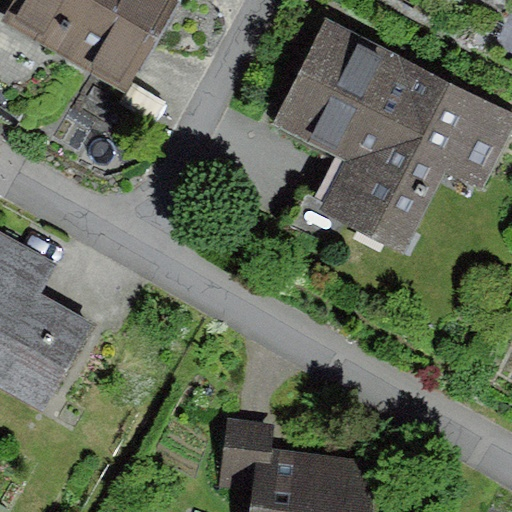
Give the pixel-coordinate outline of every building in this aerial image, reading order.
[(17,0),(4,24),(128,92),(179,0),(17,0)] [(511,128),(511,114),(326,20),(271,128),(342,164),(318,209),(405,253),(446,172),(481,190),(511,128)] [(58,266),(0,234),(0,391),(44,415),(94,327),(41,297),(58,266)] [(254,494),(260,448),(263,425),(229,421),(220,489),(254,494)] [(371,511),(378,464),(260,448),(254,494),(250,511),(371,511)]
